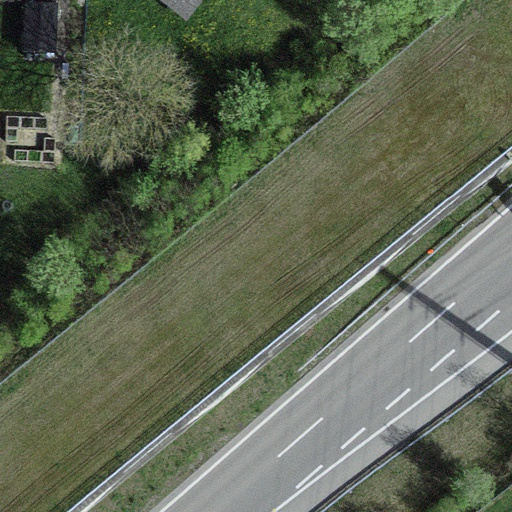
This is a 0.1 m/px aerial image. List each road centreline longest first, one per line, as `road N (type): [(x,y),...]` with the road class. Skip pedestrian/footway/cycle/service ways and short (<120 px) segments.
road 1 (motorway): [(511,84),(0,493)]
road 2 (motorway): [(213,511),(511,250)]
